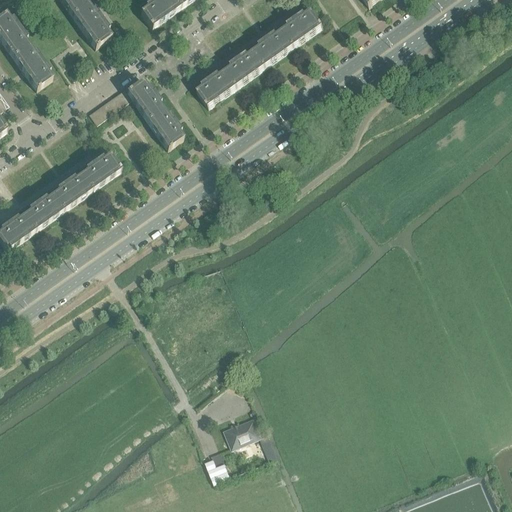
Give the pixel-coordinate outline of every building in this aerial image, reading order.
[(88,9),(84,3),(86,1),(84,0),(57,0),(72,20),(88,9)] [(180,12),(171,0),(163,0),(163,1),(162,0),(159,0),(145,10),(147,12),(140,17),(149,29),(150,31),(151,31),(152,33),(152,32),(180,12)] [(171,0),(180,12),(197,0),(171,0)] [(361,0),(369,10),(369,11),(371,10),(373,9),(373,8),(384,0),(361,0)] [(111,41),(107,35),(109,34),(94,13),(92,15),(88,9),(72,20),(95,52),(95,53),(97,52),(99,51),(99,50),(111,41)] [(293,52),(322,32),(323,32),(322,30),(321,28),(320,28),(312,16),(305,20),(304,18),(287,30),(289,32),(282,37),(293,52)] [(29,51),(25,44),(27,43),(12,23),(10,24),(6,18),(0,21),(0,43),(13,62),(29,51)] [(265,73),(293,52),(282,37),(277,40),(275,38),(259,50),(261,52),(254,57),(265,73)] [(52,83),(48,77),(50,75),(35,55),(33,57),(29,51),(13,62),(36,94),(36,95),(38,94),(40,92),(52,83)] [(236,93),(265,73),(254,57),(248,61),(247,58),(231,70),(232,72),(225,77),(236,93)] [(209,112),(236,93),(225,77),(220,81),(219,79),(202,90),(204,92),(197,97),(206,109),(208,112),(208,111),(209,113),(209,112)] [(161,107),(155,98),(149,90),(147,92),(142,85),(130,94),(128,96),(126,97),(131,104),(147,126),(163,115),(158,108),(161,107)] [(131,104),(126,97),(124,93),(118,97),(126,108),(131,104)] [(126,108),(118,97),(114,100),(121,111),(126,108)] [(121,111),(114,100),(109,104),(116,114),(121,111)] [(116,114),(109,104),(104,107),(112,118),(116,114)] [(112,118),(104,107),(99,111),(107,121),(112,118)] [(107,121),(99,111),(94,114),(102,125),(107,121)] [(102,125),(94,114),(89,118),(96,129),(102,125)] [(181,135),(175,127),(169,119),(167,120),(163,115),(147,126),(167,154),(167,155),(169,153),(169,154),(171,152),(183,143),(179,137),(181,135)] [(92,195),(121,175),(121,176),(121,175),(120,174),(120,173),(119,171),(110,159),(103,164),(102,162),(91,169),(86,173),(87,175),(81,179),(92,195)] [(64,215),(92,195),(81,179),(75,184),(73,182),(68,186),(57,193),(59,195),(53,199),(64,215)] [(35,236),(64,215),(53,199),(47,204),(45,202),(37,207),(29,213),(30,215),(24,220),(33,232),(35,236)] [(7,256),(35,236),(33,232),(24,220),(18,224),(17,222),(6,229),(0,233),(2,235),(0,236),(0,246),(4,252),(4,253),(6,255),(7,256)] [(142,320),(150,314),(147,309),(138,315),(142,320)] [(232,454),(260,442),(261,442),(254,423),(225,435),(232,454)] [(269,439),(261,442),(260,442),(270,467),(272,466),(278,463),(269,439)] [(221,456),(211,460),(212,462),(213,464),(216,471),(225,468),(225,467),(221,456)] [(216,471),(213,464),(205,467),(214,489),(231,482),(225,468),(216,471)]
